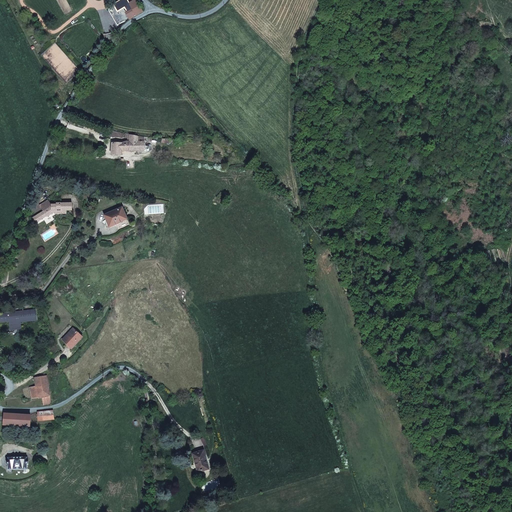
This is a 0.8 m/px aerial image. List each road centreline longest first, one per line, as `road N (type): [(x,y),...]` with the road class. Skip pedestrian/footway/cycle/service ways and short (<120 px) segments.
road 1 (track): [(511,51),(487,25),(456,51),(386,215),(391,268)]
road 2 (residential): [(0,261),(58,118),(126,22),(153,8)]
road 3 (residential): [(156,511),(154,439),(135,371),(105,373),(60,405),(0,406)]
